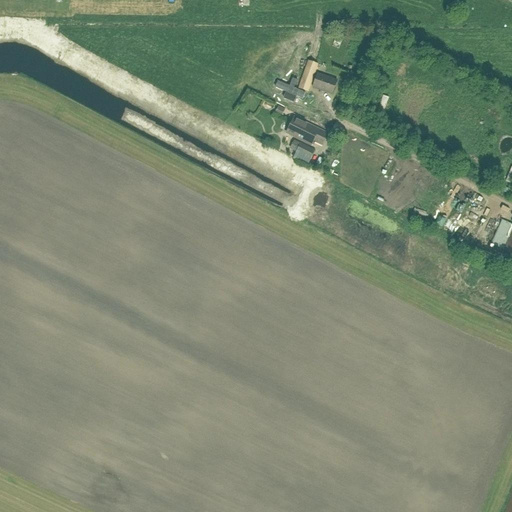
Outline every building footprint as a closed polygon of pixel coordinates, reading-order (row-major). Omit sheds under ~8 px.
[(317,63),(307,60),(297,88),(307,92),(317,63)] [(337,81),(317,74),(312,87),(332,94),(337,81)] [(309,125),(293,118),(286,132),(311,144),(313,141),(322,145),(327,134),(309,125)] [(314,149),(294,139),(289,147),(296,151),(309,159),(314,149)] [(329,173),(334,175),(337,169),(331,167),(329,173)] [(511,230),(502,251),(511,255),(511,230)]
